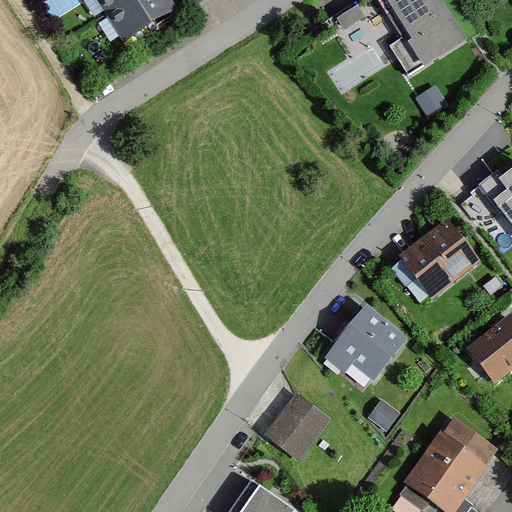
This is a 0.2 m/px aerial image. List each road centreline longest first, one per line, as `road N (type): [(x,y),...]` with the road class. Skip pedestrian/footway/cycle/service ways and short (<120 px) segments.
road 1 (residential): [(511,87),(311,310),(170,511)]
road 2 (track): [(89,126),(97,153),(125,180),(220,333),(260,377)]
road 3 (residential): [(43,190),(89,126),(277,0)]
road 4 (track): [(89,126),(12,0)]
